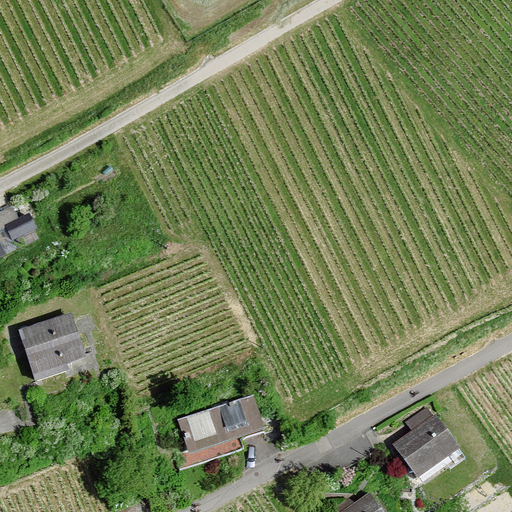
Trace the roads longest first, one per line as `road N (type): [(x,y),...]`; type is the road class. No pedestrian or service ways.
road 1 (residential): [(0,184),(331,0)]
road 2 (residential): [(196,511),(511,343)]
